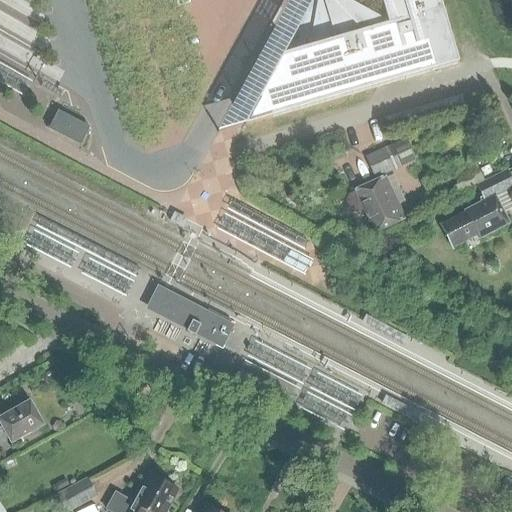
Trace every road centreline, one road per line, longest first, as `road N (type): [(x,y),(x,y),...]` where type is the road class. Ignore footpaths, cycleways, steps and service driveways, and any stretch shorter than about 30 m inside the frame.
road 1 (unclassified): [(438,511),(0,289)]
road 2 (unclassified): [(69,0),(116,157),(159,175),(179,165),(274,0)]
